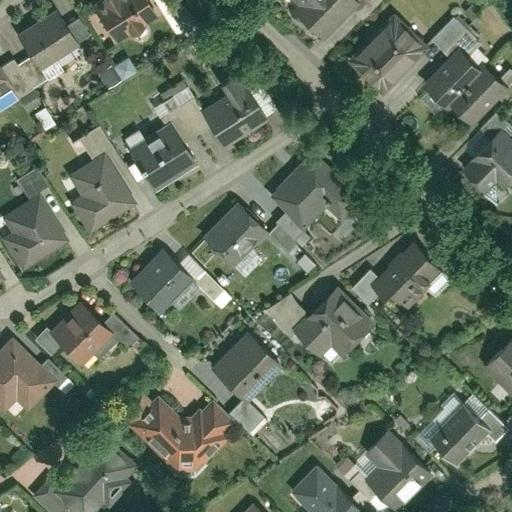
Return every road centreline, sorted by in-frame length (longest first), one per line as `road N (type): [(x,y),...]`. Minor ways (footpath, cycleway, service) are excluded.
road 1 (residential): [(0,314),(345,101)]
road 2 (residential): [(435,205),(301,288)]
road 3 (unknown): [(81,264),(180,371)]
road 4 (residential): [(345,101),(241,0)]
road 5 (residential): [(435,205),(345,101)]
